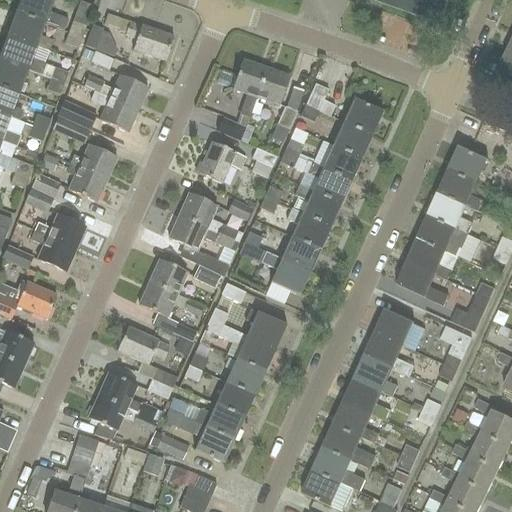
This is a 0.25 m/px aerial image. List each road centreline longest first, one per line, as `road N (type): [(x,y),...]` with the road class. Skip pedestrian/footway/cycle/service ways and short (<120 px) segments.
road 1 (residential): [(1,511),(216,11)]
road 2 (residential): [(261,511),(447,90)]
road 3 (residential): [(447,90),(216,11)]
